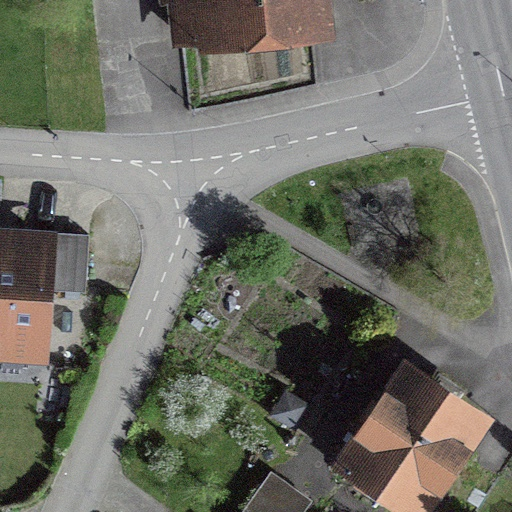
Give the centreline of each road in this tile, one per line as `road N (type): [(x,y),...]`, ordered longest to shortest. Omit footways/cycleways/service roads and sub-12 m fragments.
road 1 (residential): [(181,163),(175,231),(67,511)]
road 2 (residential): [(493,96),(181,163)]
road 3 (residential): [(181,163),(0,154)]
